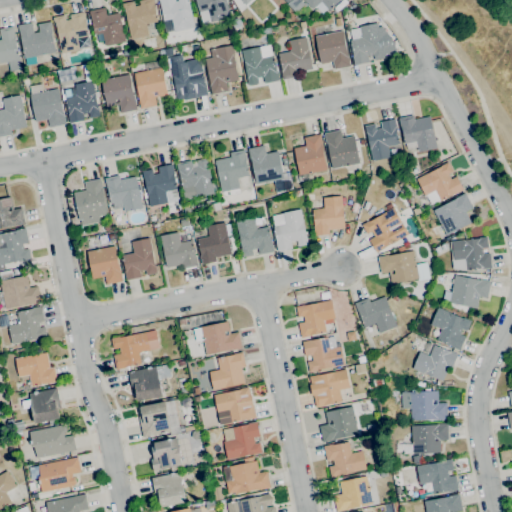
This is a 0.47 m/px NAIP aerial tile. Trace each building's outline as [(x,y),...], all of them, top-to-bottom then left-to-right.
[(129,40),(124,8),(123,8),(122,3),(134,1),(135,6),(139,5),(138,0),(153,0),(154,2),(153,2),(157,23),(146,25),(148,36),(129,40)] [(174,32),(171,19),(163,21),(159,1),(158,1),(158,0),(174,0),(175,1),(177,1),(176,0),(188,0),(192,20),(196,19),(198,27),(174,32)] [(203,23),(200,12),(198,12),(194,0),(224,0),(230,16),(210,22),(210,21),(203,23)] [(293,12),(287,5),(292,0),(298,0),(302,4),(293,12)] [(322,14),(315,6),(312,9),(303,0),(347,0),(349,2),(338,13),(332,7),(328,11),(327,9),(322,14)] [(104,46),(102,33),(94,35),(89,11),(105,8),(106,16),(119,13),(125,42),(104,46)] [(61,54),(55,22),(53,22),(52,18),(65,15),(66,20),(70,19),(69,15),(83,12),(90,47),(79,49),(79,50),(61,54)] [(234,31),(231,20),(239,18),(242,28),(234,31)] [(26,66),(25,58),(24,59),(17,25),(32,22),(34,33),(39,32),(37,24),(50,22),(51,26),(50,26),(55,52),(35,56),(36,64),(26,66)] [(354,65),(349,41),(352,40),(350,30),(359,28),(359,27),(377,23),(378,28),(381,27),(393,43),(394,54),(384,56),(384,58),(374,60),(373,55),(367,56),(368,63),(354,65)] [(9,72),(7,62),(0,63),(0,28),(12,26),(21,69),(9,72)] [(334,70),(332,61),(320,64),(314,37),(342,31),(347,56),(348,55),(350,66),(334,70)] [(283,80),(278,54),(289,52),(287,41),(305,37),(312,70),(297,73),(298,77),(283,80)] [(211,94),(204,59),(211,57),(210,49),(232,45),(238,81),(226,83),(227,91),(211,94)] [(248,86),(241,50),(270,45),(272,56),(273,56),(278,81),(264,84),(263,77),(257,78),(258,84),(248,86)] [(177,100),(170,65),(200,59),(207,95),(193,98),(192,92),(186,93),(187,98),(177,100)] [(141,109),(133,73),(161,68),(167,95),(155,97),(156,105),(141,109)] [(120,113),(118,105),(106,107),(101,80),(129,74),(136,110),(120,113)] [(70,123),(64,98),(65,98),(63,91),(75,88),(74,85),(92,81),(99,116),(89,118),(88,113),(82,114),(84,120),(70,123)] [(49,128),(47,119),(35,122),(29,95),(30,94),(29,86),(41,84),(42,92),(58,89),(65,124),(49,128)] [(0,137),(0,102),(2,102),(1,99),(20,95),(20,97),(22,96),(23,103),(21,103),(26,127),(11,131),(12,135),(0,137)] [(418,152),(417,148),(407,150),(405,144),(404,144),(398,118),(413,115),(414,120),(429,116),(436,148),(418,152)] [(371,161),(364,126),(374,124),(375,129),(381,128),(380,122),(395,119),(397,129),(396,129),(399,144),(387,147),(389,158),(371,161)] [(331,169),(326,144),(324,133),(340,130),(342,138),(354,136),(359,164),(331,169)] [(299,183),(297,175),(299,175),(293,149),(305,146),(304,138),(320,134),(322,145),(321,145),(326,170),(308,174),(309,181),(299,183)] [(276,195),(273,181),(255,185),(248,149),(264,146),(265,154),(278,151),(282,174),(289,172),(292,189),(276,195)] [(221,192),(219,181),(215,161),(230,157),(229,153),(244,150),(246,160),(245,160),(249,176),(237,178),(239,188),(221,192)] [(195,197),(193,187),(191,187),(193,195),(187,196),(185,188),(181,189),(176,164),(191,161),(192,168),(198,166),(196,160),(207,158),(209,167),(208,167),(213,194),(195,197)] [(431,205),(425,195),(425,196),(416,180),(440,167),(440,166),(447,162),(452,172),(448,174),(451,180),(456,177),(463,190),(454,195),(454,194),(440,201),(439,201),(431,205)] [(149,207),(142,172),(152,169),(153,175),(158,174),(157,167),(172,164),(174,174),(173,174),(176,190),(165,192),(167,203),(149,207)] [(124,212),(123,208),(113,210),(112,204),(109,204),(106,187),(105,187),(104,178),(118,175),(119,180),(135,177),(142,209),(124,212)] [(81,226),(80,220),(79,220),(73,193),(85,190),(84,182),(100,179),(107,215),(99,216),(100,222),(81,226)] [(446,236),(433,211),(455,199),(455,198),(465,193),(472,208),(465,212),(471,223),(446,236)] [(314,236),(313,227),(311,210),(323,209),(322,198),(341,196),(343,210),(342,210),(344,229),(328,230),(329,234),(314,236)] [(0,228),(0,199),(10,197),(13,210),(21,208),(24,224),(14,226),(0,228)] [(356,213),(350,211),(352,203),(359,205),(356,213)] [(386,211),(384,207),(390,203),(392,207),(386,211)] [(376,253),(368,240),(374,237),(371,232),(366,234),(361,225),(368,221),(369,222),(382,214),(381,214),(393,208),(408,234),(384,248),(376,253)] [(277,252),(272,227),(274,227),(271,216),(282,214),(282,213),(300,209),(306,237),(308,245),(297,247),(296,241),(290,242),(292,249),(277,252)] [(243,257),(235,222),(253,218),(256,229),(268,227),(271,242),(273,252),(259,255),(257,249),(252,250),(253,255),(243,257)] [(201,265),(199,256),(200,256),(196,239),(208,237),(206,226),(224,222),(225,225),(229,224),(231,234),(227,235),(231,255),(215,258),(216,261),(201,265)] [(0,265),(0,245),(3,245),(1,234),(25,228),(28,243),(22,244),(23,250),(29,249),(31,259),(22,261),(22,260),(0,265)] [(183,269),(182,265),(166,268),(160,236),(177,232),(180,243),(192,240),(197,266),(183,269)] [(466,270),(452,269),(449,241),(464,240),(478,239),(478,238),(486,237),(488,248),(482,248),(482,254),(489,253),(491,268),(481,269),(466,270)] [(126,280),(124,271),(125,271),(122,255),(133,253),(131,242),(149,238),(157,273),(147,275),(145,270),(139,272),(141,277),(126,280)] [(398,253),(397,249),(408,244),(409,248),(404,250),(398,253)] [(106,285),(105,277),(92,279),(87,252),(115,246),(120,271),(122,282),(106,285)] [(391,284),(389,272),(381,274),(377,257),(388,255),(388,256),(413,251),(415,265),(426,262),(429,279),(418,281),(417,279),(391,284)] [(5,309),(0,285),(0,280),(27,275),(29,288),(37,286),(41,302),(30,305),(30,304),(5,309)] [(476,309),(449,303),(444,302),(446,292),(451,293),(454,275),(479,280),(479,279),(490,281),(487,298),(479,297),(476,309)] [(321,300),(320,293),(328,291),(330,298),(321,300)] [(397,302),(391,299),(394,294),(400,297),(397,302)] [(379,334),(375,324),(364,328),(354,304),(368,298),(370,302),(384,296),(396,327),(379,334)] [(301,338),(298,323),(304,322),(303,316),(297,318),(295,307),(304,305),(304,306),(331,300),(334,318),(333,319),(334,323),(331,323),(332,330),(325,331),(325,333),(301,338)] [(12,344),(8,326),(19,324),(17,312),(32,309),(32,308),(41,306),(44,321),(38,322),(39,328),(45,327),(47,337),(40,338),(39,338),(25,341),(25,342),(12,344)] [(459,351),(451,347),(436,340),(441,329),(430,325),(437,308),(463,319),(463,318),(471,321),(466,331),(461,329),(459,334),(465,337),(459,351)] [(206,355),(203,340),(195,342),(193,329),(200,328),(200,327),(227,322),(230,334),(238,332),(242,348),(231,351),(231,350),(206,355)] [(348,341),(346,333),(354,331),(356,340),(348,341)] [(118,372),(118,369),(117,370),(113,355),(120,354),(119,348),(113,349),(111,339),(119,337),(120,338),(146,332),(150,350),(139,352),(141,363),(135,365),(135,368),(118,372)] [(317,373),(316,371),(309,373),(307,362),(312,361),(311,355),(305,357),(302,342),(311,340),(326,337),(327,338),(334,337),(336,348),(340,347),(344,365),(321,370),(321,372),(317,373)] [(442,382),(412,369),(419,352),(429,356),(433,345),(449,352),(450,351),(457,354),(451,368),(448,367),(442,382)] [(212,390),(209,372),(219,370),(217,358),(233,355),(233,354),(242,352),(245,367),(241,368),(244,383),(226,387),(226,388),(212,390)] [(31,386),(28,375),(18,377),(15,359),(46,353),(49,368),(54,367),(57,382),(49,384),(48,383),(31,386)] [(359,364),(357,358),(364,356),(365,362),(359,364)] [(356,374),(354,366),(364,363),(366,372),(356,374)] [(138,401),(138,400),(137,400),(135,391),(136,391),(135,387),(131,388),(128,372),(147,368),(147,367),(151,367),(151,368),(156,366),(156,367),(168,364),(170,377),(164,378),(167,390),(162,391),(163,396),(138,401)] [(316,408),(313,396),(311,396),(309,385),(311,384),(309,377),(318,375),(318,376),(345,369),(349,388),(339,390),(341,402),(316,408)] [(374,386),(373,380),(381,378),(383,384),(374,386)] [(231,422),(229,411),(217,413),(213,395),(240,389),(248,387),(250,398),(245,399),(246,405),(253,403),(256,418),(246,420),(246,419),(231,422)] [(50,424),(49,421),(34,424),(31,408),(22,409),(21,401),(30,399),(29,394),(34,393),(34,392),(37,391),(37,392),(56,388),(61,410),(58,410),(60,418),(55,419),(55,423),(50,424)] [(411,421),(410,409),(402,409),(401,404),(398,404),(398,399),(401,399),(401,393),(411,392),(411,391),(416,390),(416,392),(420,392),(420,390),(422,390),(422,392),(424,392),(424,389),(430,389),(430,391),(437,391),(438,403),(446,403),(447,420),(436,420),(436,419),(411,421)] [(143,437),(139,416),(141,416),(140,408),(141,408),(141,407),(165,401),(169,419),(168,420),(170,431),(143,437)] [(322,442),(319,426),(327,424),(324,412),(352,406),(358,435),(322,442)] [(222,460),(222,458),(224,457),(222,448),(223,448),(221,442),(225,441),(222,430),(248,424),(256,422),(260,437),(254,438),(255,444),(260,442),(262,452),(227,460),(227,459),(222,460)] [(412,454),(403,454),(402,444),(412,444),(411,426),(436,425),(436,424),(447,423),(448,440),(440,441),(440,453),(412,454)] [(36,458),(34,447),(32,447),(31,444),(31,445),(30,441),(31,441),(29,432),(63,425),(65,427),(66,432),(65,433),(65,434),(64,435),(64,437),(73,435),(76,450),(36,458)] [(153,472),(151,460),(153,459),(152,456),(153,456),(150,444),(168,440),(168,439),(170,439),(171,440),(177,439),(181,458),(180,459),(181,465),(162,469),(162,470),(153,472)] [(331,477),(328,467),(329,466),(328,461),(326,461),(323,446),(333,444),(333,445),(348,442),(351,454),(362,451),(366,469),(353,472),(339,475),(339,476),(331,477)] [(413,464),(412,457),(419,455),(421,462),(413,464)] [(41,492),(39,484),(38,480),(39,480),(38,478),(31,480),(29,468),(38,466),(38,465),(77,457),(81,472),(72,474),(72,477),(74,477),(76,484),(74,484),(74,486),(41,492)] [(234,495),(234,493),(228,494),(225,482),(222,468),(244,463),(243,459),(252,457),(253,461),(256,461),(259,473),(267,471),(270,488),(259,490),(259,489),(234,495)] [(422,495),(421,484),(419,485),(416,467),(451,460),(453,470),(447,471),(448,477),(455,476),(458,490),(448,492),(448,491),(433,494),(433,493),(422,495)] [(380,477),(379,470),(385,469),(387,476),(380,477)] [(0,474),(6,471),(16,487),(12,489),(15,496),(9,499),(11,502),(0,508),(0,474)] [(160,507),(158,497),(159,497),(158,493),(155,494),(151,478),(171,474),(171,473),(174,472),(175,473),(178,472),(181,485),(182,485),(186,502),(160,507)] [(337,511),(333,496),(341,494),(339,482),(366,476),(372,504),(347,509),(347,510),(337,511)] [(215,501),(212,488),(221,486),(223,499),(215,501)] [(39,511),(38,505),(45,503),(45,502),(85,494),(88,509),(79,511),(39,511)] [(425,511),(423,501),(448,497),(448,496),(459,494),(462,511),(454,511),(425,511)] [(238,511),(236,502),(263,496),(266,508),(274,506),(275,511),(238,511)] [(206,509),(205,503),(213,501),(214,507),(206,509)]
